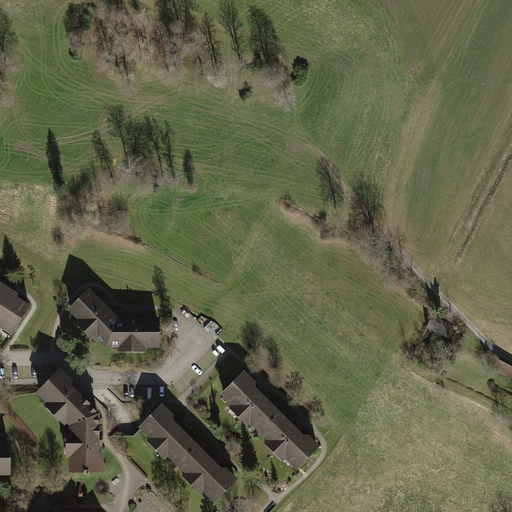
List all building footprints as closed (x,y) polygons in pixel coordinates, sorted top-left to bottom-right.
[(0,329),(8,334),(27,304),(14,296),(16,293),(0,283),(0,329)] [(114,315),(85,287),(65,308),(102,345),(157,344),(156,315),(114,315)] [(428,318),(423,329),(450,342),(455,331),(428,318)] [(511,368),(495,360),(489,371),(511,381),(511,368)] [(66,469),(101,469),(100,414),(57,371),(54,368),(40,382),(31,390),(65,424),(66,469)] [(318,445),(242,368),(217,392),(293,469),(318,445)] [(235,477),(160,402),(137,425),(212,500),(235,477)]
